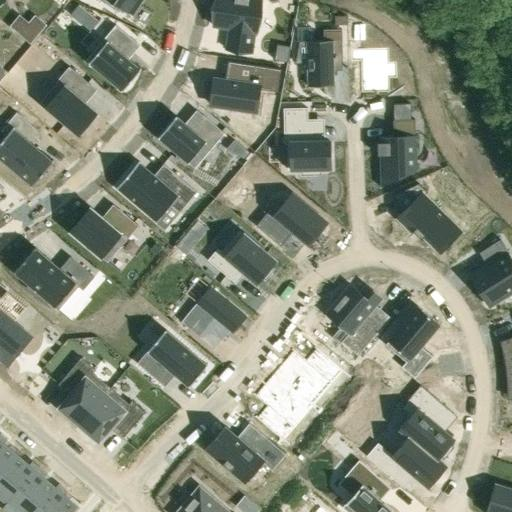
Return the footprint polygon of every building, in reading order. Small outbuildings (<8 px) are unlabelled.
[(99,0),(119,13),(122,9),(126,11),(133,0),(99,0)] [(260,0),(217,0),(213,26),(229,28),(226,49),(252,53),(255,32),(257,32),(262,0),(260,0)] [(116,25),(86,60),(89,62),(89,63),(90,64),(90,63),(122,90),(121,90),(122,91),(141,69),(140,68),(129,59),(126,56),(137,43),(116,25)] [(300,41),(296,63),(297,63),(297,62),(307,62),(307,86),(335,85),(334,71),(334,62),(341,61),(341,62),(343,62),(342,29),(341,29),(341,30),(325,30),(325,40),(300,41)] [(388,48),(351,49),(352,61),(361,61),(362,93),(389,92),(389,78),(397,78),(396,62),(389,62),(388,48)] [(214,80),(211,104),(257,111),(260,89),(278,92),(282,69),(228,61),(225,81),(214,80)] [(58,82),(41,102),(79,135),(97,113),(85,103),(79,98),(91,84),(69,66),(57,81),(58,82)] [(308,108),(284,108),(285,144),(287,144),(288,170),(301,169),(301,175),(321,175),(321,169),(331,168),(331,141),(325,141),(313,142),(312,120),(308,120),(308,108)] [(12,129),(0,143),(0,157),(32,184),(31,186),(32,187),(54,161),(53,160),(52,161),(29,141),(38,130),(17,112),(7,124),(12,129)] [(176,116),(158,138),(195,169),(225,133),(203,115),(192,129),(186,124),(176,116)] [(380,136),(379,136),(380,187),(381,187),(381,185),(417,169),(417,171),(418,171),(417,135),(416,135),(415,119),(393,120),(394,138),(380,138),(380,136)] [(139,161),(116,189),(117,190),(119,188),(157,220),(155,222),(157,223),(171,206),(179,213),(197,192),(164,164),(153,176),(139,164),(141,162),(139,161)] [(419,183),(394,194),(403,214),(400,218),(414,232),(416,230),(422,236),(420,238),(421,239),(424,236),(440,251),(459,231),(424,196),(428,192),(419,183)] [(270,209),(256,226),(281,247),(294,231),(308,243),(315,235),(316,236),(327,223),(292,194),(276,214),(270,209)] [(90,208),(71,231),(108,262),(139,226),(118,208),(107,222),(102,218),(90,208)] [(217,249),(208,260),(228,277),(238,266),(244,272),(257,283),(262,277),(265,280),(274,269),(271,267),(276,261),(239,230),(221,252),(217,249)] [(487,265),(470,276),(490,307),(511,292),(511,260),(508,254),(510,253),(501,239),(479,253),(487,265)] [(35,248),(15,272),(29,285),(27,287),(39,297),(41,295),(59,310),(79,286),(83,290),(95,277),(70,256),(60,268),(35,248)] [(212,286),(198,303),(215,317),(230,330),(233,332),(247,316),(212,286)] [(351,286),(328,314),(342,326),(349,332),(342,341),(342,342),(358,355),(390,317),(380,308),(378,311),(373,307),(375,304),(380,298),(367,286),(360,294),(351,286)] [(8,293),(0,302),(0,306),(16,320),(27,308),(8,293)] [(418,306),(389,341),(400,350),(396,354),(406,362),(401,367),(415,378),(433,356),(421,346),(440,324),(418,306)] [(194,307),(183,320),(200,334),(211,321),(194,307)] [(0,311),(0,351),(20,329),(0,311)] [(166,329),(137,363),(165,387),(175,374),(189,386),(208,365),(166,329)] [(511,340),(503,343),(505,349),(506,353),(507,358),(508,362),(508,366),(509,371),(509,375),(510,380),(510,384),(510,388),(510,393),(510,397),(511,396),(511,340)] [(275,371),(274,372),(320,412),(321,410),(315,405),(343,373),(349,378),(350,377),(316,347),(315,349),(316,350),(307,361),(293,349),(292,350),(294,352),(276,372),(275,371)] [(82,358),(59,384),(71,394),(60,408),(80,424),(111,388),(92,372),(95,369),(82,358)] [(255,394),(254,395),(268,407),(259,418),(257,416),(256,418),(290,447),(291,445),(285,440),(313,407),(319,413),(320,412),(274,372),(273,373),(274,375),(257,395),(255,394)] [(411,416),(401,429),(409,436),(437,460),(441,455),(444,458),(455,446),(451,443),(454,440),(451,438),(435,423),(447,408),(421,385),(402,408),(411,416)] [(111,388),(80,424),(100,441),(111,428),(123,438),(146,412),(132,401),(130,404),(111,388)] [(218,436),(207,449),(245,481),(261,462),(272,471),(287,454),(252,425),(239,440),(236,437),(226,429),(219,437),(218,436)] [(0,433),(0,473),(16,455),(3,444),(7,439),(0,433)] [(378,443),(367,456),(395,479),(405,467),(415,475),(429,487),(446,467),(437,460),(409,436),(393,455),(378,443)] [(16,455),(0,473),(0,495),(9,502),(9,503),(40,468),(32,461),(28,466),(16,455)] [(359,460),(338,484),(352,496),(342,508),(347,511),(394,511),(381,500),(391,488),(359,460)] [(9,502),(4,508),(8,511),(36,511),(56,489),(55,489),(43,478),(47,474),(40,468),(9,503),(9,502)] [(56,489),(36,511),(72,511),(77,507),(63,495),(67,491),(59,484),(55,489),(56,489)] [(511,511),(511,489),(495,484),(486,511),(511,511)] [(195,492),(177,511),(229,511),(211,496),(206,502),(195,492)] [(328,511),(315,500),(314,501),(320,506),(315,511),(328,511)]
